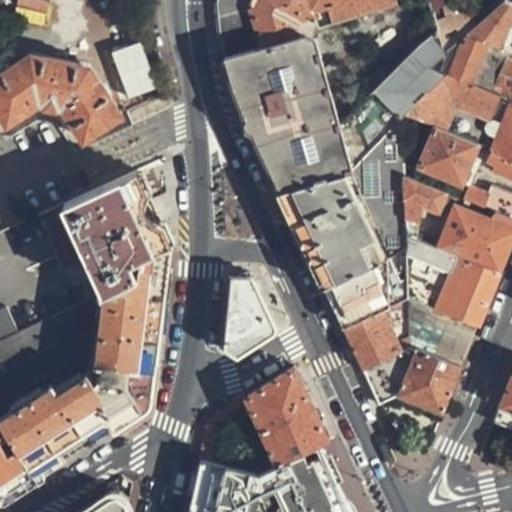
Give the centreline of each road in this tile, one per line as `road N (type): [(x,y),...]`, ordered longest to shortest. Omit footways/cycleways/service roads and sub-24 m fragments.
road 1 (residential): [(205,110),(18,188),(0,159)]
road 2 (residential): [(429,503),(511,305)]
road 3 (secondary): [(399,511),(313,325)]
road 4 (secondary): [(284,261),(205,110)]
road 5 (residential): [(171,430),(34,511)]
road 6 (secondary): [(205,110),(202,256)]
road 7 (residential): [(190,363),(206,378),(231,375),(313,325)]
